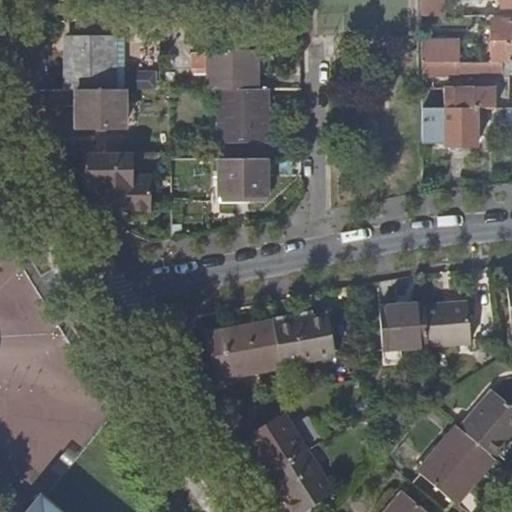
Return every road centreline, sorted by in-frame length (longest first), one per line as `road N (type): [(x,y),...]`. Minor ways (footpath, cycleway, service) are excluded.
road 1 (residential): [(115,305),(316,257),(511,230)]
road 2 (residential): [(115,305),(231,511)]
road 3 (residential): [(0,128),(115,305)]
